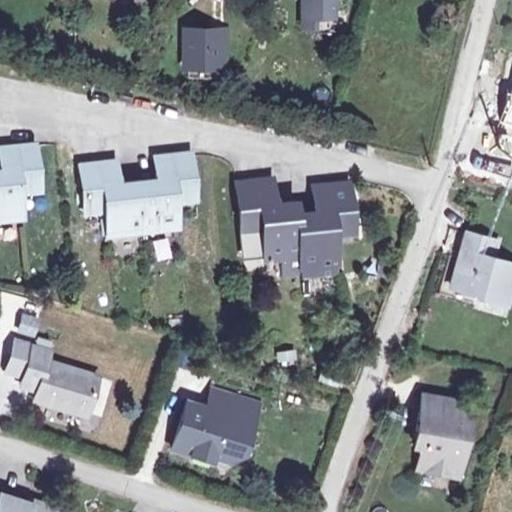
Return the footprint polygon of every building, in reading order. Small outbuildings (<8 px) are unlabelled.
[(303,0),(304,16),(324,16),(323,0),(303,0)] [(207,32),(186,31),(186,67),(207,67),(207,32)] [(0,221),(29,219),(27,195),(47,192),(42,145),(7,148),(9,170),(0,171),(0,221)] [(111,163),(76,166),(81,214),(100,212),(102,237),(173,231),(171,205),(192,202),(187,155),(150,159),(152,182),(113,185),(111,163)] [(253,182),(233,184),(239,244),(241,254),(261,252),(263,271),(297,267),(298,281),(333,276),(330,248),(352,245),(345,185),(324,188),(325,195),(311,197),(313,218),(305,219),(306,226),(292,228),(290,215),(277,216),(276,209),(269,210),(266,188),(254,189),(253,182)] [(500,245),(470,236),(454,290),(479,297),(478,300),(510,309),(511,300),(511,267),(495,263),(500,245)] [(33,339),(39,319),(20,313),(14,333),(33,339)] [(38,345),(21,340),(12,370),(29,375),(38,345)] [(55,350),(38,345),(29,375),(45,380),(39,399),(90,415),(102,376),(52,359),(55,350)] [(427,399),(422,425),(420,435),(427,436),(421,473),(462,481),(469,442),(462,441),(463,438),(468,407),(427,399)] [(231,417),(223,414),(191,402),(176,449),(195,456),(197,450),(217,457),(232,462),(239,459),(245,444),(249,445),(259,415),(234,406),(231,417)] [(226,404),(223,414),(231,417),(234,406),(226,404)] [(197,450),(195,456),(215,463),(217,457),(197,450)] [(0,511),(50,511),(2,496),(0,500),(0,511)]
